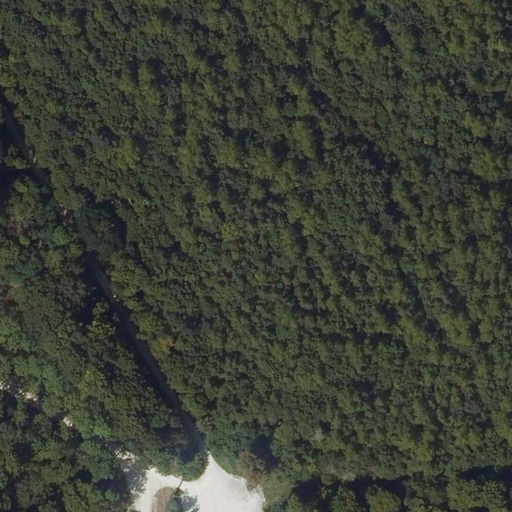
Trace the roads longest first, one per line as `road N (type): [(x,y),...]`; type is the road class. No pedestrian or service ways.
road 1 (track): [(0,112),(218,484)]
road 2 (track): [(511,471),(218,484)]
road 3 (track): [(218,484),(166,483),(0,386)]
